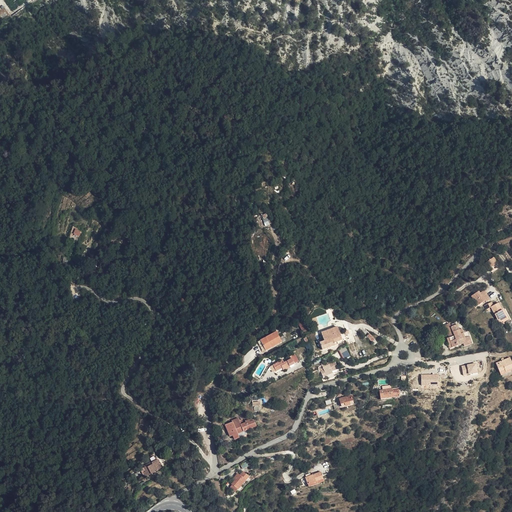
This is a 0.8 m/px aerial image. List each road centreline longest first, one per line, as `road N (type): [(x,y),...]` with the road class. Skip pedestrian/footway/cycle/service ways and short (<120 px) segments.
road 1 (residential): [(216,472),(292,432),(316,387),(385,370),(401,346)]
road 2 (track): [(511,225),(486,237),(454,279),(399,314),(401,346)]
